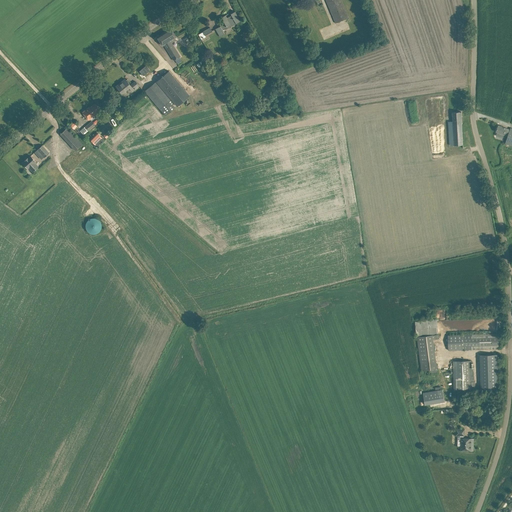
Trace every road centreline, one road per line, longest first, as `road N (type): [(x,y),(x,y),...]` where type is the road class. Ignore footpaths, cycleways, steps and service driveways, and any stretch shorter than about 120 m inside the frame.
road 1 (unclassified): [(477,511),(501,445),(511,351),(505,238),(473,112),(473,0)]
road 2 (unclassified): [(0,150),(129,41),(191,0)]
